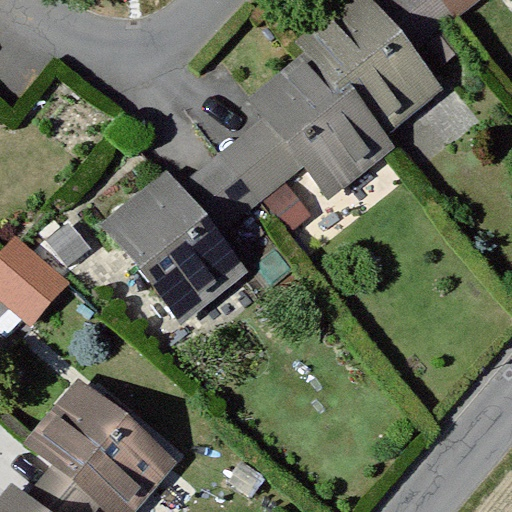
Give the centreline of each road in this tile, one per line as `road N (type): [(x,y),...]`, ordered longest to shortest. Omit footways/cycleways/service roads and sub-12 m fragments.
road 1 (residential): [(28,0),(116,64),(163,53),(209,0)]
road 2 (unclassified): [(511,402),(420,511)]
